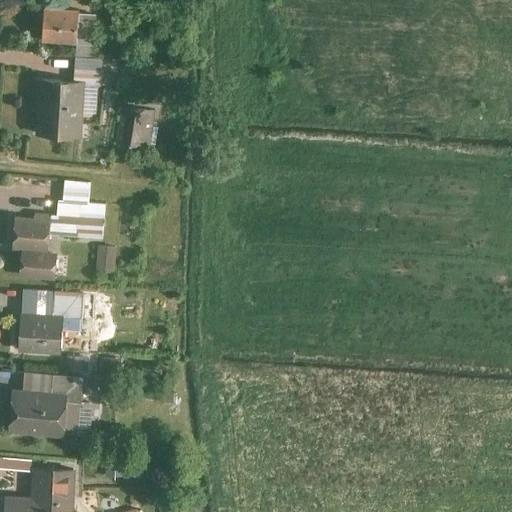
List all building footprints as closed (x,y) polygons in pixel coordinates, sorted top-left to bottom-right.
[(82,39),(84,2),(49,0),(47,37),(82,39)] [(79,72),(109,73),(110,52),(79,51),(79,72)] [(90,75),(43,72),(39,129),(87,132),(90,75)] [(122,104),(122,142),(154,142),(154,104),(122,104)] [(25,271),(62,274),(64,248),(54,247),(57,208),(40,207),(39,212),(20,210),(18,243),(27,244),(25,271)] [(121,263),(121,241),(102,241),(102,263),(121,263)] [(121,304),(121,334),(149,334),(148,304),(121,304)] [(67,349),(70,309),(27,306),(23,345),(67,349)] [(70,431),(73,388),(18,383),(14,426),(70,431)] [(76,511),(78,463),(35,461),(34,489),(6,488),(5,511),(76,511)] [(197,511),(198,503),(172,503),(172,511),(197,511)]
